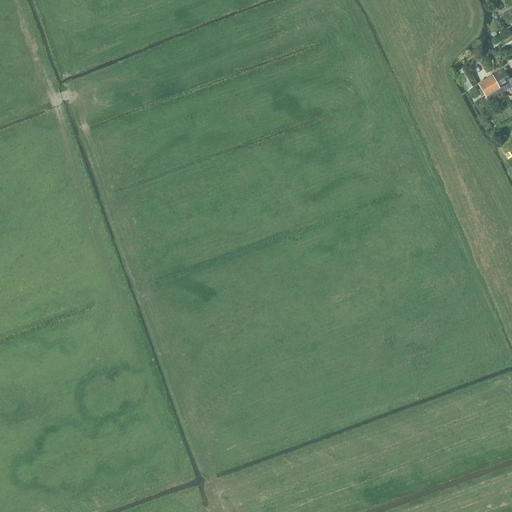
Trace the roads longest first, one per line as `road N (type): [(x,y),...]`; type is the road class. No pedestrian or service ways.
road 1 (track): [(126,317),(16,0)]
road 2 (track): [(460,0),(472,22),(441,64),(446,94),(511,226)]
